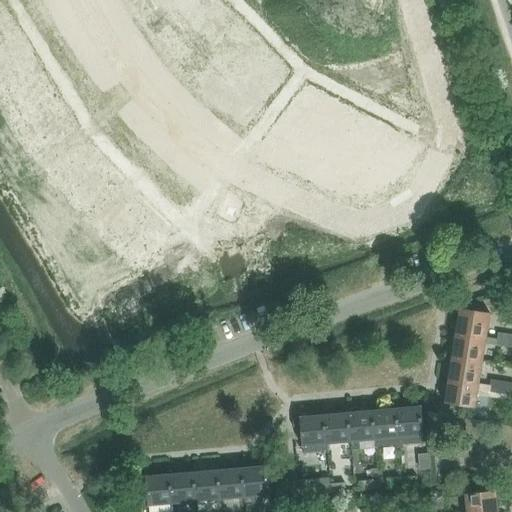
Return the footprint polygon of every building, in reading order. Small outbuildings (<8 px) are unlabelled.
[(0,0),(0,23),(11,17),(0,0)] [(169,0),(181,12),(193,0),(169,0)] [(219,0),(193,0),(181,12),(196,28),(222,3),(219,0)] [(222,3),(196,28),(211,43),(237,18),(222,3)] [(11,17),(0,23),(0,48),(22,35),(11,17)] [(237,18),(211,43),(226,59),(252,34),(237,18)] [(252,34),(226,59),(241,74),(267,49),(252,34)] [(22,35),(0,48),(0,69),(1,72),(32,54),(22,35)] [(267,49),(241,74),(256,90),(265,82),(273,74),(281,66),(282,65),(267,49)] [(32,54),(1,72),(12,91),(43,73),(32,54)] [(281,66),(273,74),(279,80),(287,72),(281,66)] [(43,73),(12,91),(23,110),(54,91),(43,73)] [(273,74),(265,82),(270,88),(279,80),(273,74)] [(265,82),(256,90),(262,96),(270,88),(265,82)] [(307,87),(301,98),(308,101),(314,91),(307,87)] [(303,112),(298,122),(317,132),(334,101),(314,90),(314,91),(308,101),(303,112)] [(54,91),(23,110),(35,129),(45,123),(55,117),(65,111),(66,111),(54,91)] [(301,98),(296,108),(303,112),(308,101),(301,98)] [(334,101),(317,132),(337,142),(353,111),(334,101)] [(296,108),(291,118),(298,122),(303,112),(296,108)] [(65,111),(55,117),(59,124),(69,118),(65,111)] [(353,111),(337,142),(356,153),(372,121),(353,111)] [(55,117),(45,123),(49,130),(59,124),(55,117)] [(372,121),(356,153),(375,163),(392,131),(372,121)] [(45,123),(35,129),(39,136),(49,130),(45,123)] [(392,131),(375,163),(395,173),(400,163),(405,153),(411,142),(411,141),(392,131)] [(79,138),(71,146),(77,152),(85,144),(79,138)] [(411,142),(405,153),(412,156),(418,146),(411,142)] [(68,160),(60,168),(76,184),(102,159),(86,143),(85,144),(77,152),(68,160)] [(71,146),(63,154),(68,160),(77,152),(71,146)] [(493,152),(499,167),(509,164),(503,149),(493,152)] [(405,153),(400,163),(407,167),(412,156),(405,153)] [(63,154),(55,162),(60,168),(68,160),(63,154)] [(102,159),(76,184),(91,199),(117,174),(102,159)] [(117,174),(91,199),(106,215),(132,190),(117,174)] [(132,190),(106,215),(121,230),(147,205),(132,190)] [(147,205),(121,230),(136,246),(162,220),(147,205)] [(162,220),(136,246),(152,262),(160,254),(168,245),(177,237),(178,236),(162,220)] [(177,237),(168,245),(174,251),(182,243),(177,237)] [(168,245),(160,254),(166,259),(174,251),(168,245)] [(160,254),(152,262),(157,267),(166,259),(160,254)] [(460,309),(456,333),(486,338),(490,314),(460,309)] [(456,333),(452,356),(482,361),(484,350),(494,352),(496,346),(497,339),(486,338),(456,333)] [(511,335),(498,333),(497,339),(511,341),(511,335)] [(511,348),(511,341),(497,339),(496,346),(511,348)] [(452,356),(449,380),(478,384),(482,361),(452,356)] [(478,384),(449,380),(445,404),(475,408),(478,384)] [(511,383),(490,380),(489,386),(511,389),(511,383)] [(511,389),(489,386),(488,393),(511,396),(511,389)] [(421,406),(396,408),(400,445),(424,442),(421,406)] [(396,408),(372,410),(376,447),(400,445),(396,408)] [(372,410),(348,412),(351,443),(350,443),(351,450),(360,449),(376,447),(372,410)] [(348,412),(324,415),(327,445),(350,443),(351,443),(348,412)] [(327,445),(324,415),(299,417),(303,454),(327,451),(327,445)] [(267,466),(242,468),(245,499),(270,496),(267,466)] [(242,468),(218,470),(221,501),(245,499),(242,468)] [(197,503),(196,503),(196,507),(221,505),(221,501),(218,470),(194,472),(197,503)] [(173,505),(196,503),(197,503),(194,472),(170,474),(173,505)] [(148,507),(173,505),(170,474),(145,476),(148,507)] [(416,476),(402,478),(402,487),(417,486),(416,476)] [(402,487),(402,478),(387,479),(388,488),(402,487)] [(359,481),(359,491),(374,490),(373,480),(359,481)] [(344,483),(330,484),(331,493),(345,492),(344,483)] [(331,493),(330,484),(315,485),(316,495),(331,493)] [(465,494),(467,511),(497,511),(495,491),(465,494)] [(429,498),(431,511),(443,509),(442,496),(429,498)]
